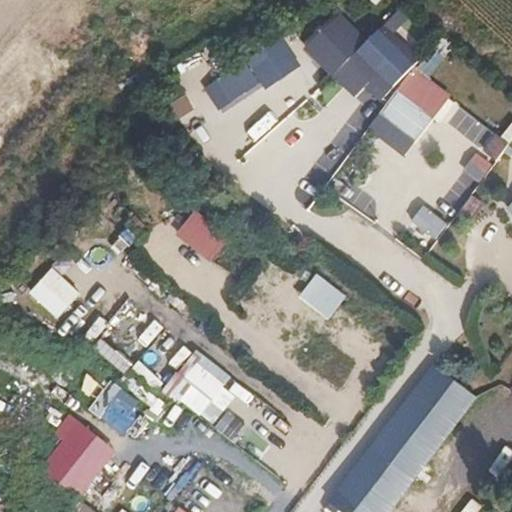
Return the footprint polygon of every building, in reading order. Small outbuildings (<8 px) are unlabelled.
[(370,40),(341,12),(305,47),(352,98),(365,85),(385,101),(419,64),(382,30),(370,40)] [(283,37),(204,89),(219,111),(260,84),(264,89),(304,65),(283,37)] [(420,70),(388,111),(372,134),(406,159),(453,95),(420,70)] [(511,196),(502,210),(511,218),(511,196)] [(447,224),(423,205),(412,220),(436,239),(447,224)] [(206,219),(193,210),(175,234),(210,262),(229,236),(206,219)] [(80,292),(48,265),(24,293),(58,319),(80,292)] [(348,297),(315,274),(298,295),(329,323),(348,297)] [(232,378),(189,348),(161,386),(202,417),(232,378)] [(430,361),(323,502),(336,511),(391,511),(480,397),(430,361)] [(69,415),(54,435),(62,441),(47,461),(85,493),(114,451),(69,415)]
